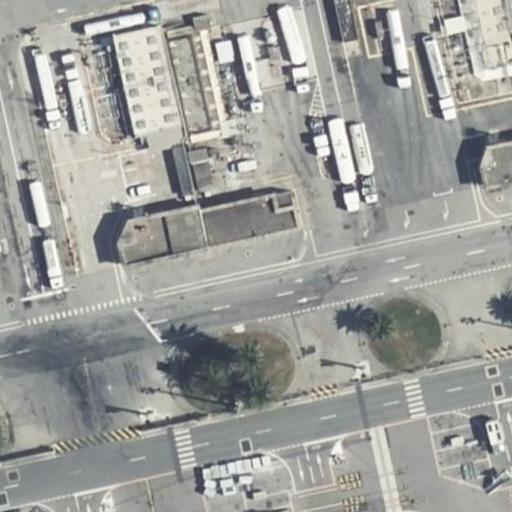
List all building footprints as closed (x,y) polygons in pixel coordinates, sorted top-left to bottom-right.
[(511,21),(507,0),(431,0),(452,88),(511,73),(511,21)] [(192,24),(163,30),(183,124),(187,145),(238,135),(235,119),(221,122),(201,29),(210,27),(207,13),(191,16),(192,24)] [(163,26),(113,37),(134,135),(183,124),(163,30),(163,26)] [(484,184),(511,178),(511,137),(488,142),(479,164),(484,184)] [(122,266),(306,229),(299,197),(282,200),(279,186),(129,216),(117,242),(122,266)]
